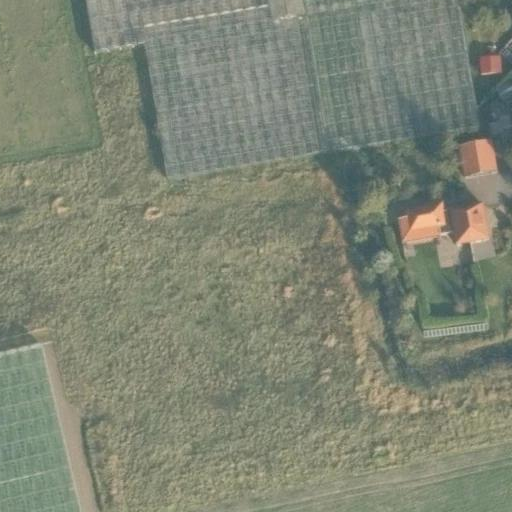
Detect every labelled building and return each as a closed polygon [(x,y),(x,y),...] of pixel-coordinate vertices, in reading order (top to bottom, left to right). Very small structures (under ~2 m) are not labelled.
[(457,0),(86,0),(95,54),(145,46),(168,181),(479,130),(457,0)] [(501,76),(500,62),(481,64),(482,77),(501,76)] [(492,138),(503,135),(500,125),(490,127),(492,138)] [(458,150),(464,179),(497,173),(492,143),(458,150)] [(481,206),(443,213),(441,206),(404,212),(405,220),(398,221),(402,243),(453,234),(455,247),(487,241),(481,206)] [(0,355),(0,511),(78,511),(40,346),(0,355)]
